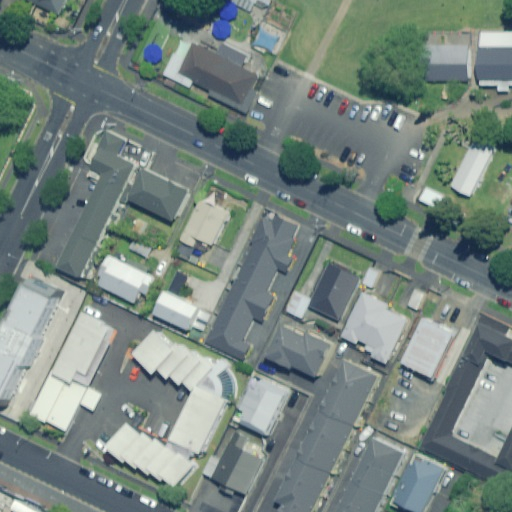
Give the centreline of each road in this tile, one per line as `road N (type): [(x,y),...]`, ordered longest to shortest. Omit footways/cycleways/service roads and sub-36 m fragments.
road 1 (residential): [(82,78),(511,288)]
road 2 (residential): [(0,256),(82,78)]
road 3 (residential): [(138,511),(0,444)]
